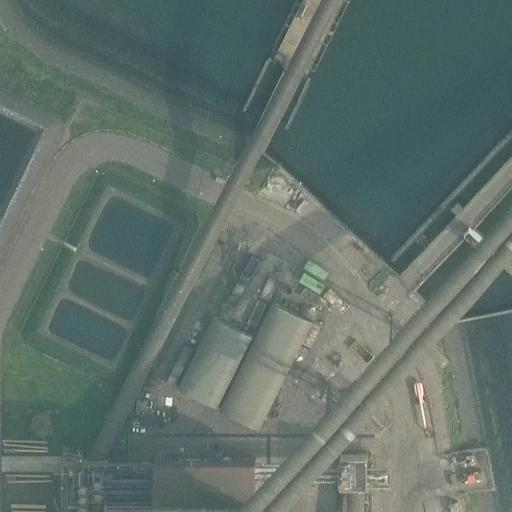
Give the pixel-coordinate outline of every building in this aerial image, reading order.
[(217,405),(268,299),(229,281),(178,385),(217,405)] [(272,297),(219,406),(260,425),(315,316),(272,297)] [(315,360),(298,378),(312,390),(317,394),(334,377),(319,364),(315,360)] [(337,465),(336,483),(357,483),(366,483),(366,452),(338,451),(337,465)] [(153,511),(154,494),(228,493),(226,492),(252,464),(263,453),(153,452),(153,461),(91,460),(63,459),(62,511),(153,511)]
